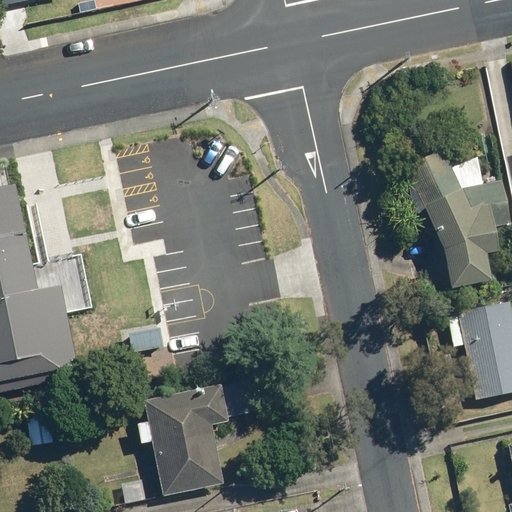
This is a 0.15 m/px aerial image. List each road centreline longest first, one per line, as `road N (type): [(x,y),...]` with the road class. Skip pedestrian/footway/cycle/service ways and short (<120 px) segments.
road 1 (residential): [(294,43),(397,511)]
road 2 (residential): [(0,104),(294,43)]
road 3 (residential): [(294,43),(502,0)]
